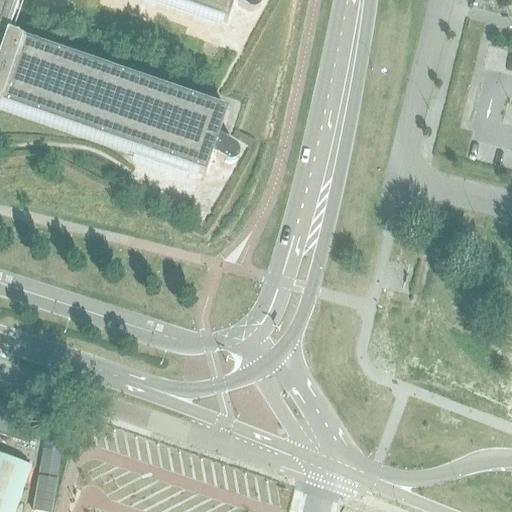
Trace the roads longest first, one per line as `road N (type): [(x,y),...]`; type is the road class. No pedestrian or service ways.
road 1 (tertiary): [(270,364),(298,331),(313,290),(370,0)]
road 2 (tertiary): [(347,0),(283,282),(269,319),(251,334)]
road 3 (unclassified): [(0,368),(325,482)]
road 4 (unclassified): [(511,206),(424,183),(407,163),(442,0)]
road 5 (tertiary): [(251,334),(186,349),(0,291)]
road 6 (unclassified): [(92,368),(333,465)]
road 7 (tertiary): [(92,368),(196,389),(270,364)]
road 8 (unclassified): [(511,461),(381,485)]
